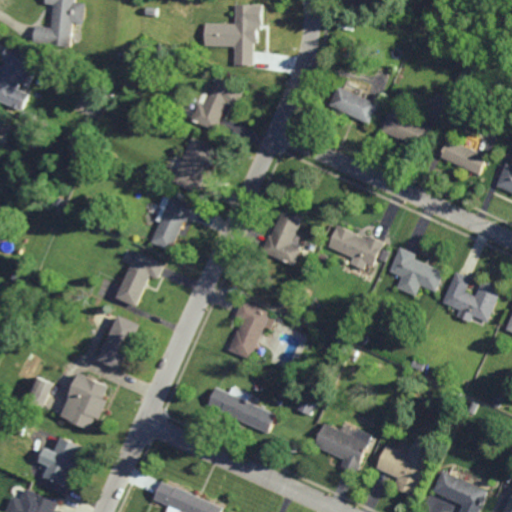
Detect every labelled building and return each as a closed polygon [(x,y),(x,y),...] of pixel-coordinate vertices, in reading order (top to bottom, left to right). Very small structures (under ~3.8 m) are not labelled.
[(76,0),(87,1),(84,22),(74,21),(71,45),(35,41),(37,23),(52,25),(55,2),(46,1),(46,0),(76,0)] [(266,23),(257,23),(256,63),(237,63),(238,5),(266,5),(266,23)] [(82,47),(72,46),(73,39),(83,40),(82,47)] [(163,51),(157,48),(159,42),(166,45),(163,51)] [(29,86),(23,82),(23,81),(20,79),(17,84),(20,85),(18,88),(30,93),(22,110),(0,99),(0,70),(12,44),(42,58),(29,86)] [(142,75),(134,72),(137,65),(144,68),(142,75)] [(239,107),(229,102),(217,130),(192,119),(200,103),(198,103),(205,90),(210,91),(218,75),(248,88),(239,107)] [(370,124),(360,119),(360,117),(333,104),(342,84),(354,89),(353,91),(380,104),(370,124)] [(405,115),(436,129),(427,151),(383,131),(393,109),(396,102),(409,108),(405,115)] [(192,117),(184,113),(187,107),(195,111),(192,117)] [(213,165),(210,164),(204,176),(206,177),(199,193),(173,181),(194,136),(221,148),(213,165)] [(482,175),(442,157),(451,138),(490,156),(482,175)] [(511,191),(499,186),(510,163),(511,163),(511,191)] [(186,220),(172,250),(152,241),(173,195),(193,204),(186,220)] [(293,243),(303,248),(296,264),(264,250),(271,234),(273,234),(286,205),(306,214),(293,243)] [(361,233),(360,234),(370,238),(371,235),(386,243),(382,248),(376,265),(368,262),(365,268),(353,263),(356,257),(331,245),(340,227),(339,226),(340,223),(361,233)] [(438,291),(391,271),(401,247),(418,254),(416,259),(446,272),(438,291)] [(387,261),(380,258),(383,249),(391,252),(387,261)] [(160,279),(152,275),(138,306),(118,297),(139,251),(167,263),(160,279)] [(326,260),(319,257),(319,256),(321,252),(328,256),(326,260)] [(489,322),(475,316),(473,321),(472,321),(471,322),(458,316),(461,310),(448,304),(456,286),(477,296),(485,279),(505,288),(489,322)] [(253,359),(231,349),(240,330),(241,330),(246,319),(239,316),(246,299),(273,312),(253,359)] [(124,369),(103,359),(110,342),(108,341),(121,315),(142,325),(133,344),(135,345),(124,369)] [(367,344),(360,341),(362,335),(370,339),(367,344)] [(423,371),(413,367),(416,360),(426,365),(423,371)] [(113,385),(107,398),(112,400),(104,417),(99,415),(93,429),(72,419),(82,399),(73,395),(84,372),(113,385)] [(46,407),(29,400),(35,386),(36,387),(41,376),(46,377),(56,383),(46,407)] [(254,393),(250,402),(279,415),(271,432),(223,411),(224,409),(211,403),(219,386),(232,393),(235,385),(254,393)] [(312,414),(300,408),(307,394),(319,400),(312,414)] [(499,408),(493,406),(497,397),(503,400),(499,408)] [(475,414),(469,412),(473,402),(479,405),(475,414)] [(25,435),(9,428),(15,414),(31,421),(25,435)] [(358,437),(362,428),(376,435),(359,472),(344,465),(347,458),(318,445),(328,423),(358,437)] [(78,472),(75,471),(68,485),(48,476),(66,436),(86,446),(80,458),(84,459),(78,472)] [(419,495),(398,486),(402,477),(380,468),(389,446),(412,455),(419,438),(439,447),(419,495)] [(482,511),(461,511),(465,505),(436,491),(445,471),(490,492),(487,498),(489,498),(482,511)] [(178,487),(178,486),(225,508),(223,511),(169,511),(172,506),(156,499),(164,481),(178,487)] [(63,503),(58,511),(9,511),(17,496),(25,500),(30,489),(63,503)]
